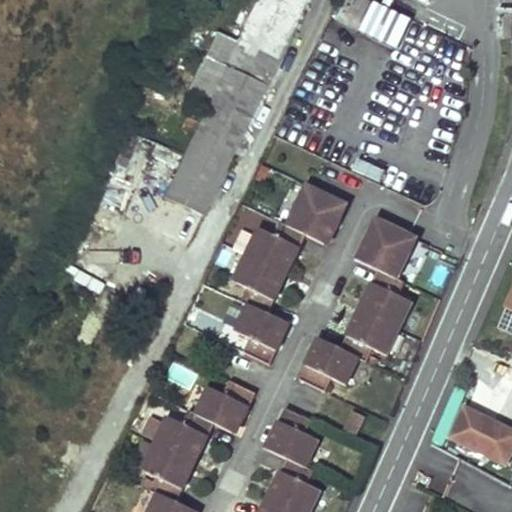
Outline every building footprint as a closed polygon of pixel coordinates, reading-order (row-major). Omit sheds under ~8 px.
[(202,220),(308,0),(259,0),(163,200),(202,220)] [(400,50),(413,22),(373,3),(360,31),(400,50)] [(347,201),(321,188),(313,203),(305,198),(292,226),(286,223),(279,237),(264,230),(238,285),(252,292),(247,303),(254,306),(241,332),(256,340),(248,355),(274,368),(289,338),(286,336),(292,324),(274,315),(288,286),(284,285),(294,264),(298,266),(312,237),(329,246),(336,234),(339,236),(347,220),(339,215),(347,201)] [(416,236),(389,222),(382,235),(376,232),(368,250),(371,251),(365,263),(384,271),(368,302),(372,304),(362,323),(358,321),(344,350),(327,342),(321,353),(317,351),(304,381),(330,393),(337,380),(351,386),(364,360),(372,365),(377,354),(390,360),(417,307),(403,300),(411,286),(402,282),(417,253),(410,249),(416,236)] [(511,295),(499,327),(511,332),(511,295)] [(262,394),(236,381),(229,397),(212,389),(200,415),(193,412),(187,425),(172,417),(158,446),(152,459),(146,470),(161,477),(154,491),(161,495),(152,511),(197,511),(181,504),(195,474),(192,472),(202,451),(207,452),(220,426),(238,435),(243,423),(248,424),(262,394)] [(511,455),(511,429),(466,407),(451,437),(507,465),(511,455)] [(317,422),(290,408),(276,437),(280,439),(273,451),(290,459),(276,487),(280,489),(271,509),(266,507),(263,511),(315,511),(326,492),(313,485),(318,473),(310,469),(324,442),(310,435),(317,422)] [(369,417),(358,412),(349,431),(360,436),(369,417)] [(158,446),(147,441),(142,454),(152,459),(158,446)]
